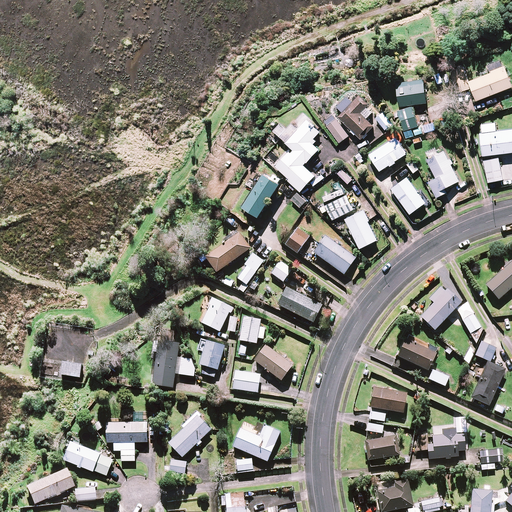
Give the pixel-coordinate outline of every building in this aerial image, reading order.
[(511,88),(511,84),(502,60),(487,66),(490,74),(470,82),(477,102),(511,88)] [(425,80),(396,85),(401,111),(396,113),(405,140),(424,134),(414,106),(429,103),(425,80)] [(370,105),(361,96),(354,103),(348,97),(338,107),(344,113),(340,118),(362,140),(375,127),(367,119),(373,114),(367,108),(370,105)] [(281,124),(275,131),(277,134),(275,137),(288,150),(274,164),(290,180),(289,181),(301,193),(316,177),(305,166),(320,151),(314,145),(317,142),(315,139),(321,133),(302,114),(295,122),(287,130),(281,124)] [(350,136),(334,115),(324,123),(341,143),(350,136)] [(392,126),(387,118),(381,122),(386,130),(392,126)] [(511,153),(511,130),(481,134),(484,157),(511,153)] [(407,155),(397,139),(371,156),(381,172),(407,155)] [(453,164),(446,151),(428,161),(437,179),(430,183),(438,198),(448,193),(446,189),(460,182),(452,165),(453,164)] [(353,180),(343,170),(339,174),(349,184),(353,180)] [(261,218),(281,185),(279,184),(282,180),(274,175),(271,179),(265,175),(263,178),(259,175),(256,181),(260,183),(244,207),(261,218)] [(427,204),(408,178),(392,189),(411,215),(427,204)] [(345,194),(343,189),(324,197),(326,202),(345,194)] [(307,202),(299,194),(293,200),(301,208),(307,202)] [(363,204),(360,194),(353,197),(356,206),(363,204)] [(354,210),(347,196),(327,206),(334,220),(354,210)] [(378,241),(364,211),(346,220),(361,249),(378,241)] [(310,237),(299,229),(286,246),(298,254),(310,237)] [(251,250),(240,234),(206,258),(217,274),(251,250)] [(346,249),(327,236),(314,253),(344,276),(356,260),(344,251),(346,249)] [(264,262),(254,255),(246,265),(248,267),(239,280),(247,286),(264,262)] [(293,271),(281,262),(272,274),(284,283),(293,271)] [(511,289),(511,263),(486,286),(499,300),(511,289)] [(461,305),(443,287),(430,300),(434,304),(421,317),(435,331),(461,305)] [(323,306),(287,289),(279,306),(314,323),(323,306)] [(232,308),(213,300),(202,324),(221,333),(232,308)] [(457,311),(472,337),(477,344),(483,329),(468,305),(457,311)] [(238,319),(231,317),(228,332),(236,333),(238,319)] [(261,321),(244,319),(240,342),(257,344),(258,339),(264,340),(266,329),(260,328),(261,321)] [(439,351),(409,336),(399,357),(429,372),(439,351)] [(180,343),(160,341),(154,385),(174,388),(180,343)] [(207,376),(215,379),(217,371),(219,371),(225,347),(207,342),(207,343),(200,341),(198,350),(204,352),(201,366),(209,368),(207,376)] [(496,349),(482,342),(476,356),(490,363),(496,349)] [(293,366),(267,347),(256,362),(282,381),(293,366)] [(196,360),(182,358),(180,375),(194,376),(196,360)] [(83,365),(63,362),(61,375),(81,378),(83,365)] [(506,371),(487,362),(471,398),(490,407),(506,371)] [(450,378),(433,371),(429,380),(446,387),(450,378)] [(261,376),(236,372),(234,390),(258,393),(261,376)] [(408,394),(374,388),(371,408),(404,414),(408,394)] [(502,402),(496,399),(491,411),(497,414),(502,402)] [(196,445),(198,447),(203,442),(201,440),(212,430),(200,417),(202,415),(198,411),(182,427),(185,429),(170,443),(184,457),(196,445)] [(386,415),(371,412),(370,420),(385,422),(386,415)] [(115,443),(115,451),(122,451),(122,453),(119,453),(119,458),(122,458),(122,461),(136,461),(136,443),(148,442),(147,413),(134,413),(134,422),(108,423),(109,443),(115,443)] [(384,425),(369,423),(368,432),(383,434),(384,425)] [(281,432),(266,426),(261,437),(242,429),(234,447),(269,461),(281,432)] [(456,434),(456,430),(443,430),(443,435),(417,437),(418,451),(429,451),(429,459),(459,458),(459,452),(466,451),(465,434),(456,434)] [(400,456),(397,437),(366,443),(369,461),(400,456)] [(82,442),(70,438),(67,445),(70,446),(65,461),(79,466),(78,468),(82,469),(83,467),(108,476),(114,460),(101,455),(102,453),(81,446),(82,442)] [(497,462),(495,450),(480,452),(481,464),(497,462)] [(187,462),(168,459),(167,471),(186,474),(187,462)] [(253,459),(237,461),(238,473),(254,471),(253,459)] [(75,487),(67,470),(28,488),(36,505),(75,487)] [(388,511),(414,507),(408,479),(394,482),(396,488),(378,492),(381,511),(388,511)] [(96,500),(95,489),(78,491),(79,502),(96,500)] [(491,511),(493,492),(473,490),(471,511),(463,511),(491,511)] [(244,511),(243,494),(225,495),(225,511),(244,511)] [(433,511),(443,510),(440,498),(422,502),(424,511),(433,511)]
